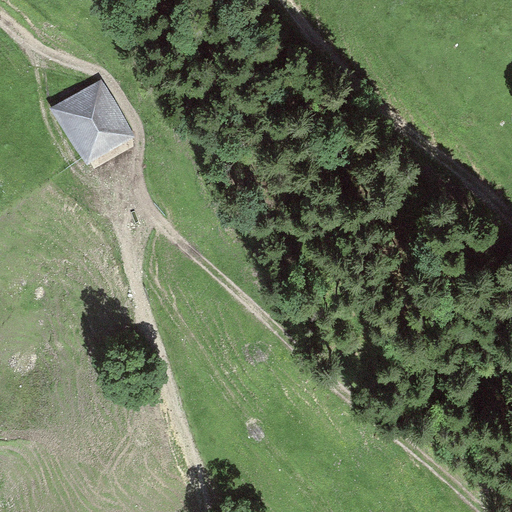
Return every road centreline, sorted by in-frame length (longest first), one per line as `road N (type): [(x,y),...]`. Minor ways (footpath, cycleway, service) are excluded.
road 1 (track): [(32,48),(112,82),(125,97),(140,149),(122,190),(489,511)]
road 2 (track): [(0,19),(32,48),(52,130),(68,154),(122,190),(136,289),(208,511)]
road 3 (track): [(286,0),(511,246)]
